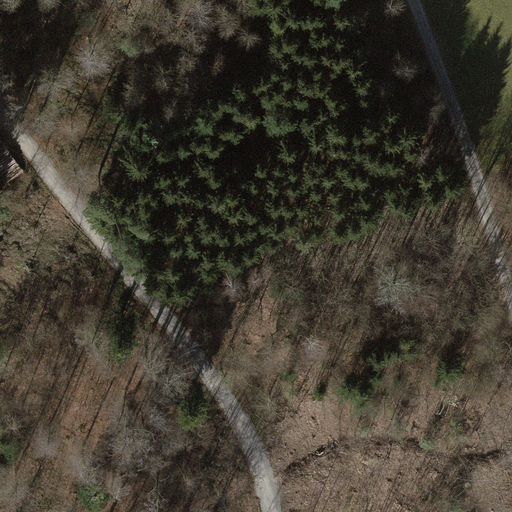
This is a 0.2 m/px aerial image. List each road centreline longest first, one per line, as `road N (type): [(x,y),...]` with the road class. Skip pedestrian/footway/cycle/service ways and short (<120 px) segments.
road 1 (track): [(267,511),(250,439),(0,85)]
road 2 (track): [(511,306),(412,0)]
